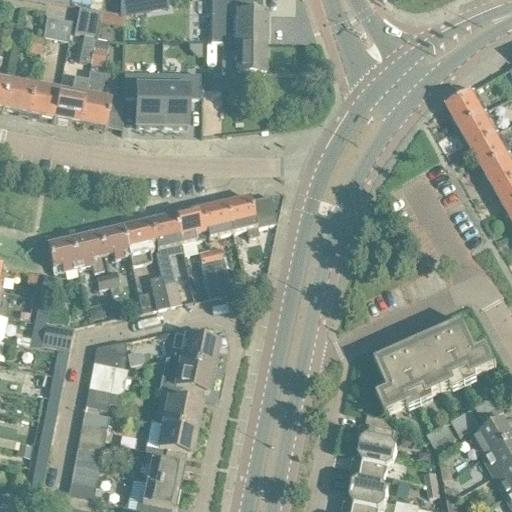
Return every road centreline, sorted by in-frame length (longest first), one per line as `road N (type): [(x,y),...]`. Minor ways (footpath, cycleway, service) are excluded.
road 1 (tertiary): [(324,164),(246,511)]
road 2 (tertiary): [(302,362),(349,193),(409,105)]
road 3 (residential): [(0,140),(108,161),(257,168)]
road 4 (residential): [(203,511),(235,352),(227,319)]
road 5 (residential): [(311,511),(349,366),(339,348)]
road 6 (tertiary): [(271,511),(302,362)]
road 7 (residential): [(339,348),(472,289)]
road 8 (tertiary): [(409,105),(511,13)]
road 9 (tertiary): [(511,12),(400,73)]
